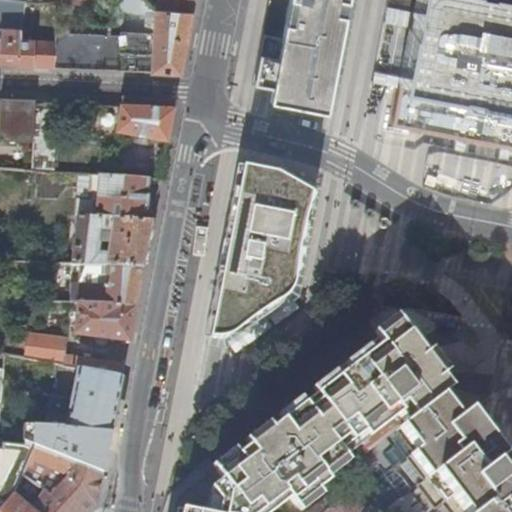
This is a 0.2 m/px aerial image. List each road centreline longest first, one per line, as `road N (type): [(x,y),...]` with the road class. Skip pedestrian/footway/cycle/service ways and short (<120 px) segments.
road 1 (residential): [(123,511),(204,105)]
road 2 (residential): [(204,105),(234,126),(340,159),(450,216),(511,228)]
road 3 (residential): [(0,83),(178,92),(204,105)]
